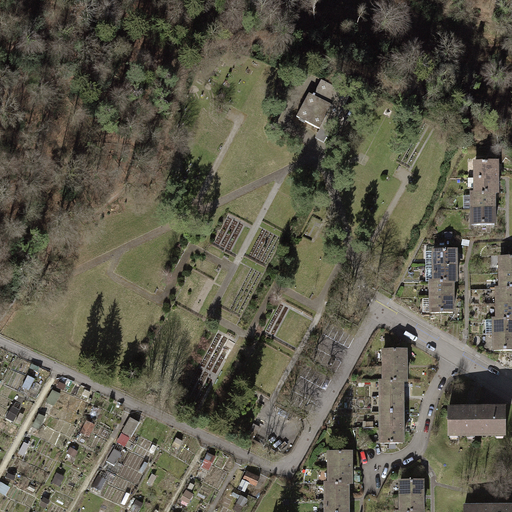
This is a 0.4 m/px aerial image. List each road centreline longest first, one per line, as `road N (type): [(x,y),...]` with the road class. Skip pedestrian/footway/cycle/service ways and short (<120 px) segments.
road 1 (unclassified): [(378,311),(287,474),(0,341)]
road 2 (residential): [(511,388),(378,311)]
